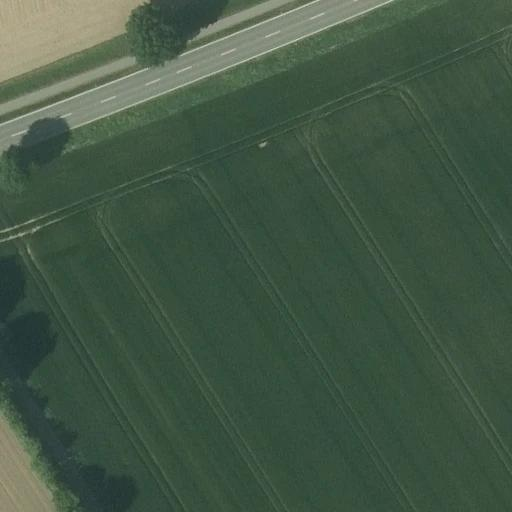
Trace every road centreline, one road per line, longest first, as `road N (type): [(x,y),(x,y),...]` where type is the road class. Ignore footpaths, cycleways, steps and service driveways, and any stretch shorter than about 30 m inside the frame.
road 1 (secondary): [(348,0),(0,137)]
road 2 (unclassified): [(0,355),(99,511)]
